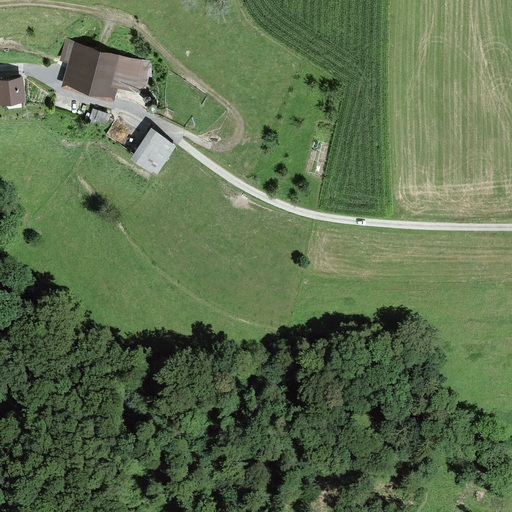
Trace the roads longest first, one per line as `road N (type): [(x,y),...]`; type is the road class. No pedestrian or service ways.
road 1 (track): [(0,67),(26,68),(142,112),(209,165),(307,213),(511,226)]
road 2 (track): [(0,3),(100,12),(154,40),(236,112),(239,124),(220,145),(170,131)]
